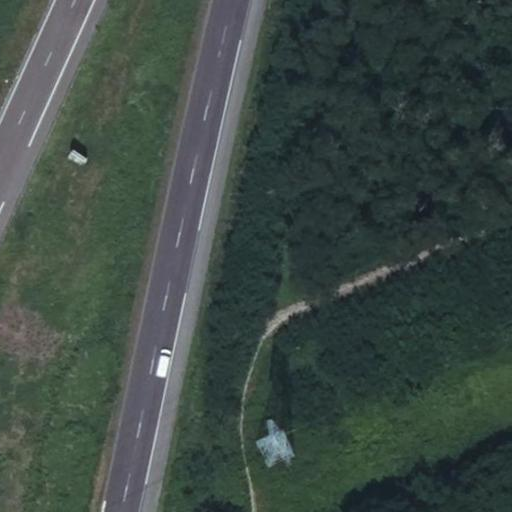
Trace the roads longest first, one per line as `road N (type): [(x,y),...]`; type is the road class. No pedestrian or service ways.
road 1 (trunk): [(109,511),(221,0)]
road 2 (track): [(511,208),(258,318)]
road 3 (motorway): [(0,144),(64,0)]
